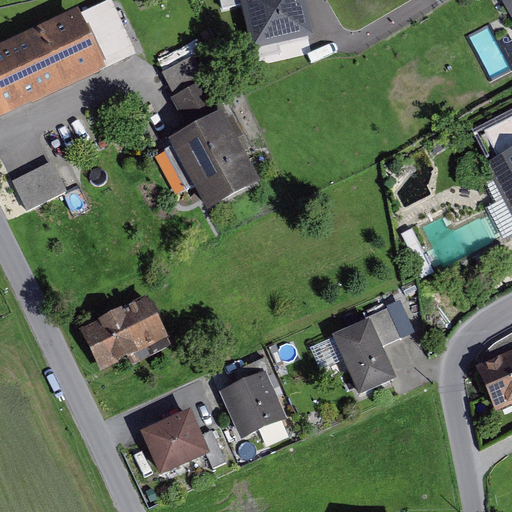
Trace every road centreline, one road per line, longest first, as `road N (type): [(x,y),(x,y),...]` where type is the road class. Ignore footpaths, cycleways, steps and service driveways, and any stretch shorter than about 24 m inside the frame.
road 1 (residential): [(136,511),(0,233)]
road 2 (residential): [(476,511),(449,387),(468,335),(511,311)]
